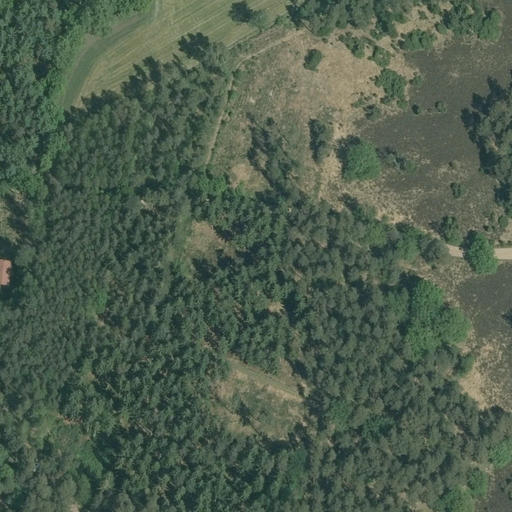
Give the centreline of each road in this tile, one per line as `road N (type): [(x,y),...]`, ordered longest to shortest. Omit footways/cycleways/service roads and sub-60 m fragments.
road 1 (track): [(0,187),(196,205),(511,255)]
road 2 (track): [(196,205),(243,50),(329,0)]
